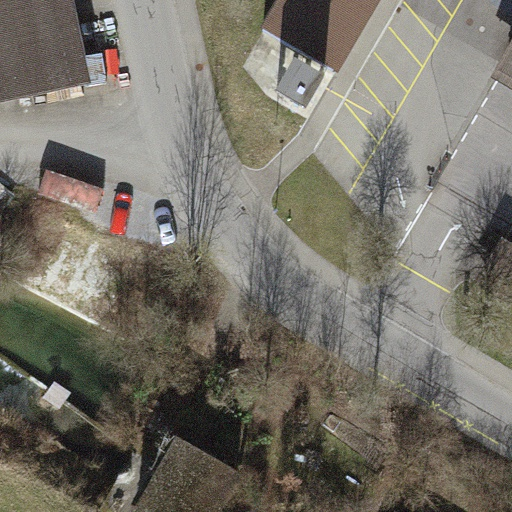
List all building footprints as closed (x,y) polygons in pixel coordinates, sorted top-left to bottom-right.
[(0,0),(0,108),(92,88),(71,0),(0,0)] [(384,0),(283,0),(264,34),(340,77),(384,0)] [(511,55),(495,86),(511,95),(511,55)] [(511,251),(502,246),(492,263),(478,287),(511,306),(511,251)] [(208,511),(225,487),(154,441),(107,511),(208,511)]
